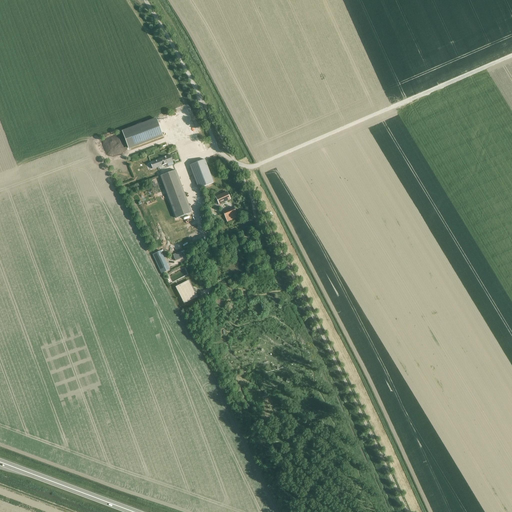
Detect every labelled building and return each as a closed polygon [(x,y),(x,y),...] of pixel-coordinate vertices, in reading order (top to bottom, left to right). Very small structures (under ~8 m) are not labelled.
[(156,119),(122,131),(129,149),(163,136),(156,119)] [(169,155),(149,163),(152,170),(172,162),(169,155)] [(198,188),(213,183),(205,159),(190,165),(198,188)] [(175,170),(160,176),(176,219),(191,213),(175,170)] [(227,192),(216,197),(219,204),(230,199),(227,192)] [(233,207),(222,213),(224,217),(225,217),(227,221),(237,216),(235,212),(236,212),(233,207)] [(163,261),(162,258),(160,253),(156,254),(159,263),(157,264),(162,273),(167,270),(163,261)] [(176,267),(169,271),(175,283),(181,280),(176,267)] [(188,282),(177,288),(183,300),(187,298),(188,301),(195,298),(188,282)]
